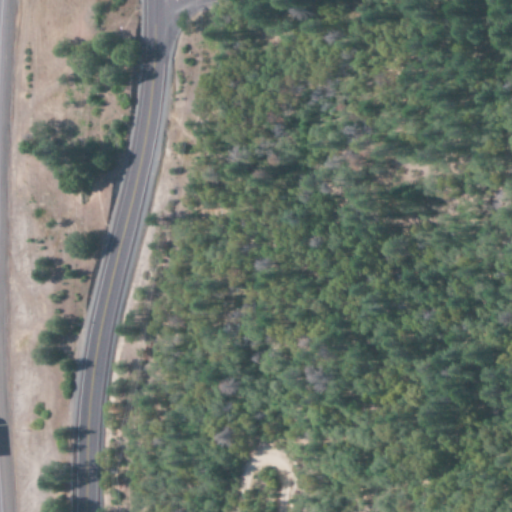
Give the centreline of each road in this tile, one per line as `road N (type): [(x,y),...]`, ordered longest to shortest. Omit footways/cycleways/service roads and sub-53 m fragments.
road 1 (tertiary): [(162,0),(146,156),(86,412),(80,511)]
road 2 (motorway): [(0,161),(11,0)]
